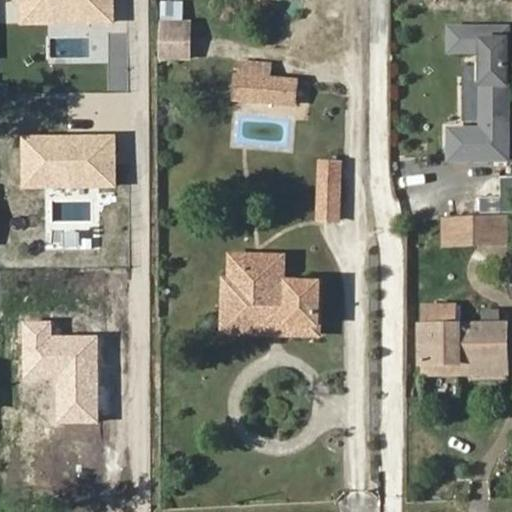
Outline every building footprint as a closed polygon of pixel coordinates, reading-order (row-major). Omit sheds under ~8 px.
[(190,58),(190,23),(160,23),(160,58),(190,58)] [(508,130),(509,28),(451,27),(451,50),(484,50),(483,130),(508,130)] [(268,104),(271,75),(238,72),(235,101),(268,104)] [(295,107),(298,78),(271,75),(268,104),(295,107)] [(338,220),(340,163),(322,162),(320,220),(338,220)] [(489,214),(489,198),(462,199),(462,215),(489,214)] [(508,240),(507,215),(490,216),(463,217),(464,242),(508,240)] [(464,242),(463,217),(462,217),(445,217),(446,242),(464,242)] [(283,283),(283,258),(234,257),(233,281),(227,281),(226,330),(275,331),(275,323),(318,324),(320,284),(283,283)] [(457,325),(456,306),(421,306),(422,326),(457,325)] [(318,333),(318,324),(275,323),(275,331),(318,333)] [(509,362),(508,324),(457,325),(422,326),(422,364),(509,362)] [(509,372),(509,362),(422,364),(422,374),(509,372)]
